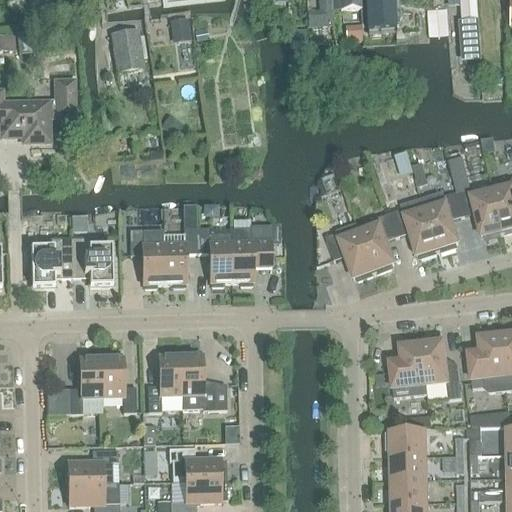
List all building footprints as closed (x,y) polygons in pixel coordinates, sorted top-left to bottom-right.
[(330,0),(331,12),(361,11),(360,0),(330,0)] [(365,0),(367,33),(395,32),(393,0),(365,0)] [(459,0),(461,22),(476,21),(474,0),(459,0)] [(185,45),(185,22),(167,23),(168,46),(185,45)] [(458,25),(459,61),(474,61),(473,24),(458,25)] [(137,33),(110,37),(117,77),(144,73),(137,33)] [(0,127),(1,127),(1,141),(29,140),(29,146),(49,146),(49,120),(56,119),(56,122),(74,121),(73,85),(55,86),(56,106),(2,107),(1,102),(0,100),(0,127)] [(511,181),(501,184),(503,193),(492,196),(503,238),(505,238),(505,237),(511,235),(511,181)] [(469,184),(454,188),(456,196),(470,192),(471,192),(469,184)] [(456,196),(463,220),(475,217),(481,240),(485,239),(486,242),(500,238),(501,239),(503,238),(492,196),(472,201),(470,192),(456,196)] [(442,200),(441,197),(422,203),(438,256),(441,256),(441,255),(455,251),(454,248),(458,246),(451,224),(463,220),(456,196),(442,200)] [(403,212),(389,217),(398,241),(410,237),(417,259),(420,258),(421,261),(436,257),(438,256),(422,203),(402,209),(403,212)] [(370,233),(360,237),(375,278),(377,277),(392,272),(390,268),(394,267),(386,245),(398,241),(389,217),(367,225),(370,233)] [(335,235),(336,236),(325,241),(334,265),(345,260),(353,282),(357,281),(358,284),(373,279),(375,278),(360,237),(356,227),(335,235)] [(230,239),(232,287),(240,287),(240,290),(252,290),(252,286),(253,286),(253,275),(273,275),(272,245),(264,245),(263,231),(250,231),(250,233),(230,233),(230,239)] [(197,233),(198,258),(210,258),(210,287),(212,287),(212,291),(224,291),(224,287),(232,287),(230,239),(210,239),(210,232),(197,233)] [(184,238),(164,238),(164,249),(165,289),(174,288),(174,292),(185,292),(185,288),(187,288),(186,258),(198,258),(197,233),(184,233),(184,238)] [(164,249),(164,238),(164,235),(144,235),(144,234),(131,235),(131,260),(143,260),(144,289),(145,289),(145,293),(157,292),(157,289),(165,289),(164,249)] [(72,282),(71,242),(49,243),(50,251),(30,252),(31,292),(54,291),(54,279),(58,279),(58,282),(72,282)] [(92,242),(71,242),(72,282),(85,281),(85,278),(89,278),(89,291),(112,290),(111,250),(92,250),(92,242)] [(502,336),(500,337),(506,394),(511,393),(511,335),(502,337),(502,336)] [(479,343),(480,358),(469,359),(472,393),(484,391),(489,396),(506,394),(500,337),(497,337),(498,337),(482,339),(483,342),(479,343)] [(461,402),(461,394),(458,369),(446,370),(443,347),(439,347),(439,344),(424,346),(424,345),(421,346),(426,389),(446,387),(448,403),(461,402)] [(390,367),(391,376),(394,401),(427,398),(426,389),(421,346),(419,346),(404,348),(404,351),(400,352),(402,366),(390,367)] [(182,414),(202,413),(202,415),(227,414),(226,389),(202,389),(202,359),(200,359),(200,356),(188,356),(188,360),(180,360),(181,400),(182,414)] [(181,400),(180,360),(172,360),(172,357),(160,357),(160,361),(158,361),(159,391),(147,391),(148,417),(161,416),(161,401),(181,400)] [(109,362),(101,362),(102,402),(122,402),(123,417),(136,417),(135,391),(123,392),(122,362),(121,362),(121,358),(109,358),(109,362)] [(80,393),(68,393),(69,419),(102,418),(102,402),(101,362),(93,362),(93,359),(81,359),(81,363),(79,363),(80,393)] [(154,430),(143,431),(143,449),(155,449),(154,430)] [(391,456),(391,461),(426,460),(425,437),(386,438),(386,456),(391,456)] [(470,460),(478,460),(478,441),(470,441),(470,460)] [(456,460),(464,460),(463,442),(455,442),(456,460)] [(184,466),(185,486),(226,485),(225,465),(219,466),(219,464),(194,464),(194,452),(169,453),(169,466),(184,466)] [(67,489),(103,488),(118,488),(117,454),(92,455),(92,467),(67,468),(68,486),(67,486),(67,489)] [(156,455),(144,455),(144,467),(157,467),(156,455)] [(391,461),(391,485),(427,484),(426,460),(391,461)] [(464,460),(456,460),(456,478),(464,478),(464,460)] [(478,460),(470,460),(470,478),(478,478),(478,460)] [(485,506),(509,505),(509,506),(511,505),(511,482),(508,482),(508,494),(485,495),(485,506)] [(391,485),(392,509),(427,508),(427,484),(391,485)] [(170,507),(170,511),(195,511),(195,508),(220,507),(220,505),(226,505),(226,485),(185,486),(185,507),(170,507)] [(93,510),(93,511),(118,511),(119,508),(104,509),(103,488),(67,489),(67,492),(68,492),(68,511),(93,510)] [(457,507),(465,507),(465,488),(457,489),(457,507)] [(471,507),(479,506),(479,488),(471,488),(471,507)] [(169,511),(169,503),(157,504),(156,511),(169,511)]
